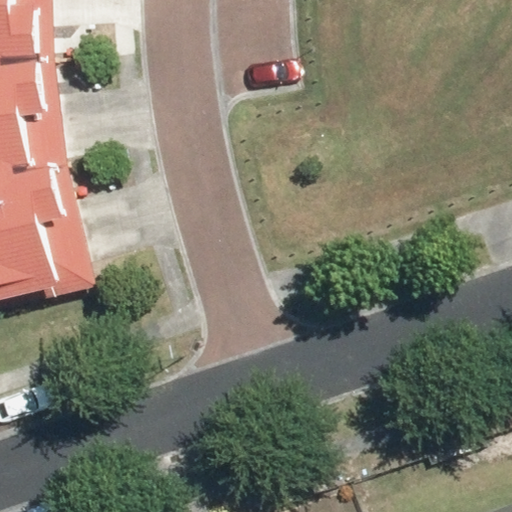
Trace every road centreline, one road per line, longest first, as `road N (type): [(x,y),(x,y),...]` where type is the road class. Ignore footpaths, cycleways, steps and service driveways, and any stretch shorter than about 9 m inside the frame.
road 1 (residential): [(174,0),(177,73),(200,196),(261,380)]
road 2 (residential): [(0,471),(261,380)]
road 3 (residential): [(261,380),(511,303)]
